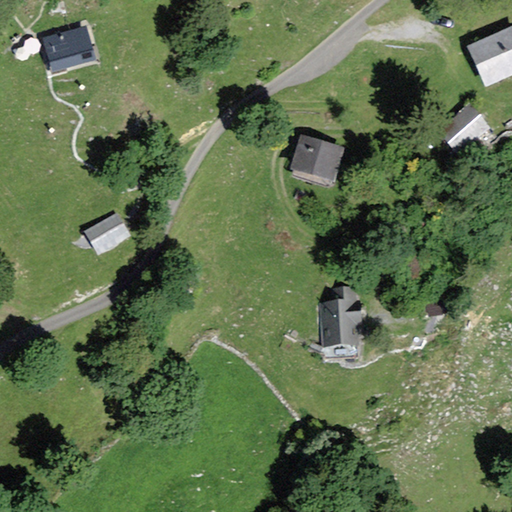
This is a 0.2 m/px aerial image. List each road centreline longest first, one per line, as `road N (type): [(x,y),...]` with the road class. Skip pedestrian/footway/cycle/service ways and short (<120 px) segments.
road 1 (unclassified): [(0,350),(114,297),(153,250),(188,173),(221,126),(385,0)]
road 2 (track): [(379,312),(369,256),(295,221),(279,170),(285,138),(363,126)]
